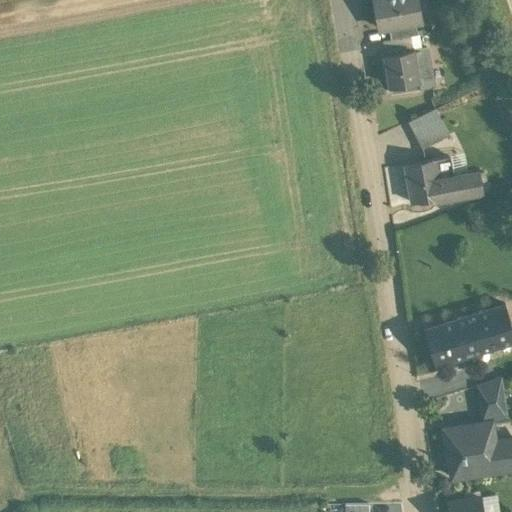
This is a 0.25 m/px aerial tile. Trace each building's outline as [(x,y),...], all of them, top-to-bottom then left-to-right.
[(415,0),(373,0),(378,28),(387,27),(414,22),(419,21),(415,0)] [(414,22),(387,27),(389,39),(409,35),(416,34),(414,22)] [(389,39),(381,40),(383,55),(412,50),(409,35),(389,39)] [(426,47),(412,50),(415,66),(429,64),(426,47)] [(412,50),(383,55),(390,93),(432,86),(429,64),(415,66),(412,50)] [(434,108),(407,121),(413,134),(440,121),(434,108)] [(440,121),(413,134),(421,148),(447,135),(440,121)] [(446,157),(434,160),(438,180),(450,178),(446,157)] [(434,158),(404,164),(411,202),(425,199),(426,204),(433,203),(432,197),(441,196),(441,195),(457,192),(454,177),(450,178),(438,180),(434,160),(434,158)] [(474,173),(454,177),(457,192),(478,188),(478,187),(474,175),(474,173)] [(481,173),(474,175),(478,187),(485,185),(481,173)] [(511,328),(504,302),(454,318),(461,340),(476,336),(481,349),(511,339),(511,328)] [(454,318),(423,327),(434,364),(481,349),(476,336),(461,340),(454,318)] [(492,380),(476,385),(480,410),(503,407),(499,376),(492,380)] [(503,407),(480,410),(482,423),(491,421),(491,422),(508,419),(503,407)] [(482,423),(443,429),(451,476),(511,466),(511,443),(495,446),(491,422),(491,421),(482,423)] [(482,511),(500,511),(498,493),(480,496),(482,511)] [(482,511),(480,496),(447,502),(448,511),(482,511)]
